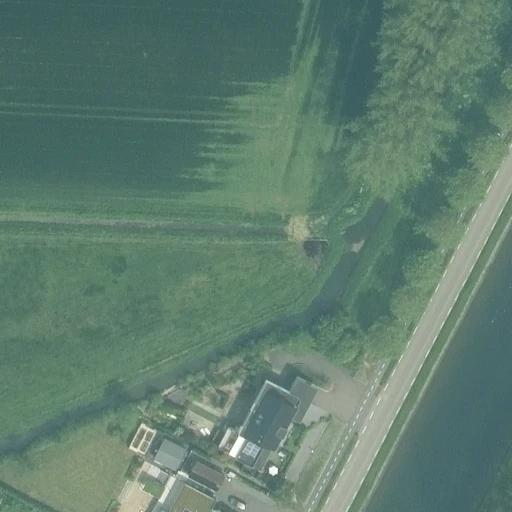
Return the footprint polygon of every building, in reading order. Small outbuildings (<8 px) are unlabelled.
[(263,443),(273,449),(296,406),(292,404),(297,396),(265,379),(237,432),(245,437),(234,457),(251,466),(263,443)] [(196,402),(188,418),(217,433),(226,417),(196,402)] [(164,441),(155,458),(172,467),(181,450),(164,441)] [(223,475),(195,460),(187,475),(215,490),(223,475)] [(181,480),(180,481),(184,483),(169,511),(168,511),(170,511),(171,511),(172,511),(217,511),(206,506),(211,498),(215,500),(215,499),(181,480)]
